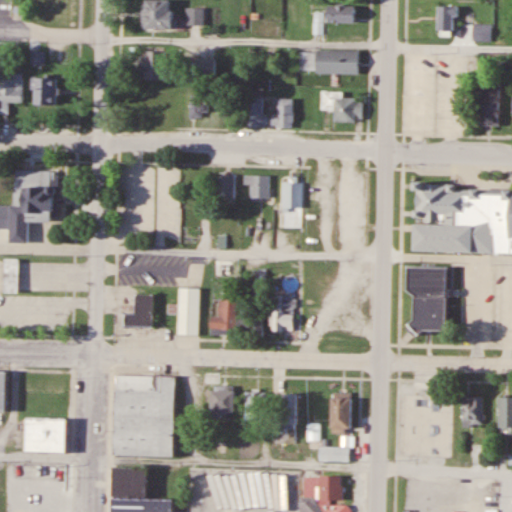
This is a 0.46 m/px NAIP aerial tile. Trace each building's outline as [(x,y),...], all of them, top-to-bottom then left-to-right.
[(173,0),(145,0),(145,29),(173,29),(173,0)] [(355,22),(355,5),(328,5),(328,22),(355,22)] [(458,5),(439,5),(439,33),(458,33),(458,5)] [(205,8),(187,8),(187,26),(205,26),(205,8)] [(359,74),(360,51),(315,50),(315,53),(301,52),(301,70),(316,70),(316,74),(359,74)] [(171,51),(145,51),(145,81),(171,81),(171,51)] [(200,77),(215,77),(215,60),(200,60),(200,77)] [(10,102),(24,102),(24,72),(2,72),(2,85),(0,85),(0,112),(10,113),(10,102)] [(34,106),(58,106),(58,78),(34,78),(34,106)] [(481,81),(481,125),(501,125),(501,81),(481,81)] [(335,122),(363,122),(364,99),(343,99),(344,92),(322,91),(322,111),(335,111),(335,122)] [(209,95),(190,95),(190,117),(209,117),(209,95)] [(264,97),(245,97),(245,128),(264,128),(264,97)] [(294,129),(294,99),(275,99),(275,129),(294,129)] [(55,171),(14,169),(13,217),(0,216),(0,231),(9,232),(9,242),(29,243),(29,221),(54,222),(55,171)] [(234,201),(234,175),(217,175),(217,201),(234,201)] [(270,176),(245,176),(245,185),(251,185),(251,198),(270,198),(270,176)] [(284,183),(284,227),(303,227),(303,183),(284,183)] [(511,190),(456,190),(456,184),(417,184),(415,251),(511,253),(511,190)] [(18,293),(18,259),(4,259),(4,293),(18,293)] [(448,332),(448,267),(408,266),(407,294),(414,294),(414,332),(448,332)] [(251,299),(266,299),(266,269),(251,269),(251,299)] [(199,288),(179,288),(179,334),(199,334),(199,288)] [(135,314),(125,314),(125,326),(154,326),(154,294),(135,294),(135,314)] [(289,295),(271,295),(271,331),(289,331),(289,295)] [(210,316),(210,334),(236,334),(236,299),(218,299),(218,316),(210,316)] [(263,337),(263,318),(253,318),(253,301),(240,301),(240,337),(263,337)] [(114,455),(116,375),(173,376),(172,456),(114,455)] [(234,413),(234,390),(214,390),(214,413),(234,413)] [(245,420),(264,420),(264,392),(245,392),(245,420)] [(296,394),(279,394),(279,430),(296,430),(296,394)] [(484,397),(462,397),(462,426),(484,426),(484,397)] [(511,397),(499,398),(499,436),(511,436),(511,397)] [(351,398),(331,398),(331,433),(351,433),(351,398)] [(26,453),(66,453),(67,419),(26,419),(26,453)] [(349,461),(349,446),(319,446),(319,461),(349,461)] [(113,496),(113,467),(147,468),(146,497),(113,496)] [(342,499),(342,475),(318,475),(318,499),(342,499)] [(111,511),(112,497),(173,498),(172,511),(111,511)]
